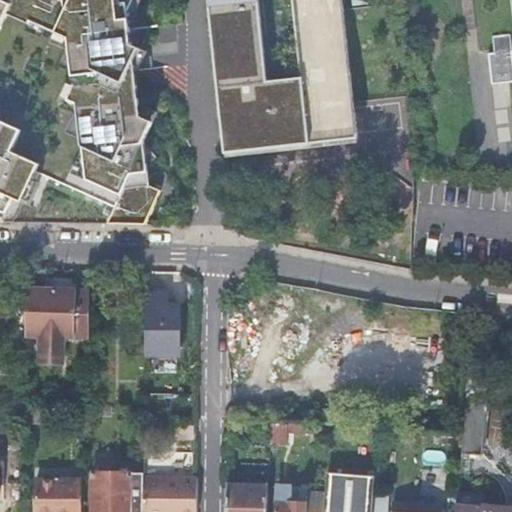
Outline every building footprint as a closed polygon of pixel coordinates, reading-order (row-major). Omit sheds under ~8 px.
[(0,0),(0,30),(7,16),(70,46),(76,80),(71,97),(81,105),(87,180),(121,192),(111,223),(145,225),(161,189),(151,183),(152,167),(160,160),(145,139),(155,116),(157,108),(144,101),(137,59),(143,41),(135,36),(132,11),(119,13),(127,0),(0,0)] [(209,0),(228,152),(361,136),(345,0),(209,0)] [(490,55),(493,87),(511,83),(511,34),(494,37),(496,54),(490,55)] [(0,214),(4,216),(12,196),(21,200),(39,159),(30,155),(12,147),(21,125),(0,115),(0,214)] [(44,284),(27,284),(25,336),(42,337),(40,358),(63,360),(64,339),(74,339),(75,292),(75,287),(65,286),(55,286),(54,290),(44,290),(44,284)] [(91,293),(75,292),(74,339),(91,340),(91,293)] [(0,298),(0,330),(9,332),(12,300),(0,298)] [(153,327),(190,326),(190,310),(153,311),(153,327)] [(488,398),(467,396),(464,434),(462,454),(483,456),(488,398)] [(74,418),(90,418),(90,408),(74,408),(74,418)] [(245,434),(245,422),(230,421),(229,434),(245,434)] [(289,424),(273,423),(272,442),(289,442),(289,424)] [(144,511),(145,479),(145,475),(92,475),(92,511),(144,511)] [(327,511),(374,511),(376,479),(331,475),(329,495),(327,511)] [(197,511),(197,479),(145,479),(144,511),(197,511)] [(75,511),(76,502),(82,502),(82,482),(38,482),(37,511),(75,511)] [(229,487),(228,511),(269,511),(270,488),(229,487)] [(279,487),(277,511),(306,511),(307,491),(307,488),(279,487)] [(327,511),(329,495),(307,491),(306,511),(327,511)] [(511,511),(511,508),(482,506),(482,497),(459,495),(457,511),(511,511)]
